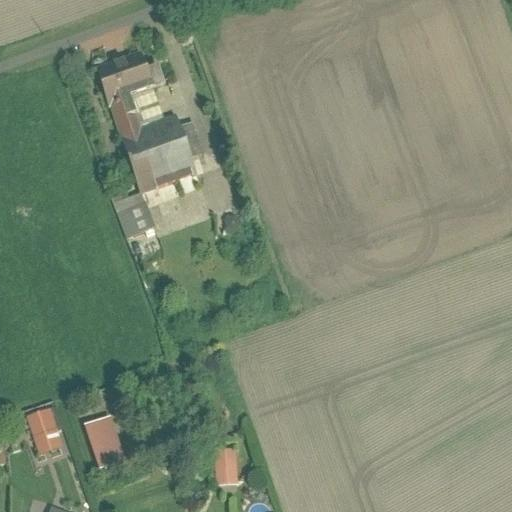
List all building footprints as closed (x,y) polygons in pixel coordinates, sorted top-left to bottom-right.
[(138,51),(89,69),(136,196),(193,175),(174,125),(146,135),(133,100),(154,93),(138,51)] [(126,242),(155,232),(142,196),(113,206),(126,242)] [(39,458),(64,450),(51,410),(26,418),(39,458)] [(96,472),(125,465),(114,420),(85,427),(96,472)] [(218,445),(198,446),(199,480),(220,479),(218,445)]
